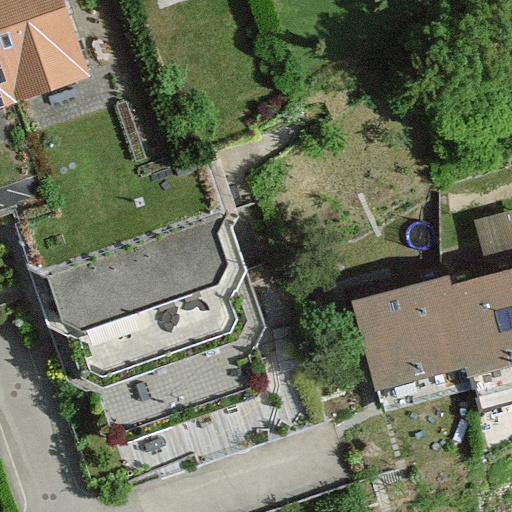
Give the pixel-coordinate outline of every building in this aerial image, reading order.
[(81,0),(0,0),(0,12),(33,111),(110,85),(81,0)] [(0,12),(0,121),(33,111),(0,12)] [(511,204),(484,211),(492,243),(511,237),(511,204)] [(256,224),(37,288),(60,368),(71,400),(290,335),(279,296),(256,224)] [(511,256),(349,297),(378,412),(511,378),(511,256)] [(279,296),(60,368),(93,470),(312,398),(279,296)] [(0,508),(9,506),(0,476),(0,508)]
